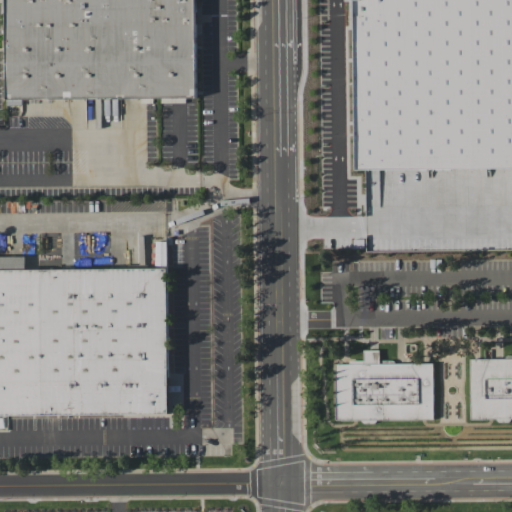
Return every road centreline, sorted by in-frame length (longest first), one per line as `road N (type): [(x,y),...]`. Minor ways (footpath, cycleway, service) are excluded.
road 1 (tertiary): [(0,486),(511,481)]
road 2 (tertiary): [(278,511),(274,0)]
